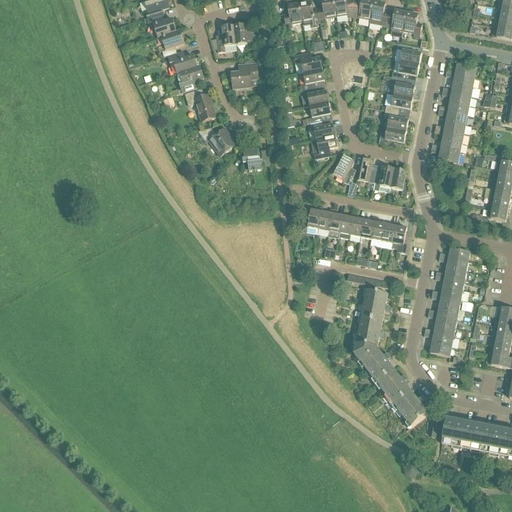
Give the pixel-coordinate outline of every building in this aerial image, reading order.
[(166,0),(151,0),(144,2),(144,3),(146,2),(150,15),(147,16),(148,22),(161,18),(159,12),(169,9),(166,0)] [(324,10),(318,11),(320,25),(326,24),(326,21),(337,19),(333,0),(322,2),(324,10)] [(345,0),(333,0),(337,19),(348,17),(348,20),(354,19),(353,5),(346,6),(345,0)] [(362,6),(353,5),(354,19),(359,20),(370,22),(374,4),(363,1),(362,6)] [(511,3),(500,1),(498,10),(511,13),(511,3)] [(320,25),(318,11),(313,12),(311,4),(300,6),(303,24),(303,27),(320,25)] [(374,4),(370,22),(381,24),(381,27),(387,29),(389,15),(384,14),(385,6),(374,4)] [(303,24),(300,6),(288,8),(290,16),(284,17),(286,30),(292,29),(292,26),(303,24)] [(511,13),(498,10),(496,20),(511,23),(511,13)] [(389,15),(387,29),(392,30),(392,31),(403,33),(407,15),(395,12),(395,16),(389,15)] [(407,15),(403,33),(414,36),(413,39),(420,40),(422,26),(417,25),(418,17),(407,15)] [(511,23),(496,20),(494,30),(511,33),(511,23)] [(164,24),(154,27),(158,41),(162,40),(162,39),(177,34),(173,21),(164,24)] [(245,27),(234,28),(236,47),(247,46),(248,52),(255,51),(254,37),(247,38),(245,27)] [(236,47),(234,28),(222,29),(224,40),(217,41),(218,55),(225,54),(225,49),(236,47)] [(511,33),(494,30),(492,39),(511,43),(511,41),(511,33)] [(165,49),(159,50),(160,55),(162,54),(179,49),(185,47),(181,33),(177,34),(162,39),(162,40),(165,49)] [(403,52),(400,64),(420,67),(422,56),(411,54),(412,49),(398,46),(397,51),(403,52)] [(181,75),(197,70),(193,57),(186,60),(184,54),(168,58),(169,59),(169,62),(171,67),(175,66),(178,76),(181,75)] [(295,65),(301,64),(303,76),(322,72),(320,60),(309,62),(308,55),(294,58),(295,65)] [(393,74),(392,79),(406,82),(407,77),(417,79),(420,67),(400,64),(398,75),(393,74)] [(251,82),(258,81),(257,66),(243,67),(244,74),(232,75),(234,91),(251,89),(251,82)] [(457,67),(456,76),(475,80),(477,71),(457,67)] [(200,69),(197,70),(181,75),(184,86),(180,87),(182,92),(179,93),(178,92),(170,94),(171,98),(183,95),(198,90),(196,84),(204,82),(200,69)] [(300,88),(301,93),(315,90),(314,85),(325,83),(322,72),(303,76),(305,87),(300,88)] [(456,76),(454,86),(473,90),(475,80),(456,76)] [(413,101),(415,89),(405,87),(406,82),(392,79),(391,84),(389,96),(394,97),(413,101)] [(454,86),(452,95),(471,99),(473,90),(454,86)] [(315,90),(301,93),(302,99),(308,98),(310,109),(329,105),(327,94),(316,96),(315,90)] [(202,124),(217,119),(209,96),(203,98),(201,92),(186,97),(189,108),(196,106),(202,124)] [(452,95),(450,105),(470,109),(471,99),(452,95)] [(386,109),(385,113),(399,115),(400,110),(411,112),(413,101),(394,97),(392,108),(386,107),(386,109)] [(167,110),(174,107),(172,100),(164,102),(167,110)] [(490,110),(490,109),(491,103),(485,102),(484,101),(483,108),(490,110)] [(312,120),(308,121),(309,126),(322,124),(321,118),(331,116),(329,105),(310,109),(312,120)] [(450,105),(448,114),(468,118),(470,109),(450,105)] [(399,115),(385,113),(384,118),(390,119),(387,130),(407,134),(409,123),(398,121),(399,115)] [(448,114),(446,124),(466,128),(468,118),(448,114)] [(322,124),(309,126),(312,143),(317,142),(336,138),(333,127),(323,129),(322,124)] [(446,124),(444,133),(464,137),(466,128),(446,124)] [(221,158),(237,147),(224,130),(220,134),(216,128),(198,134),(206,145),(209,142),(221,158)] [(387,130),(385,142),(380,141),(379,146),(393,149),(394,143),(404,146),(407,134),(387,130)] [(444,133),(443,143),(462,147),(464,137),(444,133)] [(298,138),(289,140),(291,147),(299,146),(298,138)] [(317,142),(319,153),(313,154),(315,161),(329,159),(327,152),(338,150),(336,138),(317,142)] [(443,143),(441,152),(460,156),(462,147),(443,143)] [(263,169),(270,169),(269,158),(264,159),(263,155),(259,156),(258,151),(244,153),(245,161),(248,161),(249,173),(264,172),(263,169)] [(460,156),(441,152),(439,162),(458,166),(460,156)] [(341,158),(332,175),(344,182),(343,184),(350,188),(348,198),(355,199),(358,187),(351,183),(354,176),(349,173),(354,164),(341,158)] [(357,181),(369,184),(370,185),(375,186),(376,179),(370,178),(373,164),(361,162),(357,181)] [(511,165),(497,162),(496,172),(511,175),(511,165)] [(376,179),(375,186),(373,192),(379,193),(380,188),(391,190),(395,171),(383,169),(381,180),(376,179)] [(395,171),(391,190),(402,193),(401,198),(407,199),(409,185),(404,184),(406,174),(395,171)] [(511,175),(496,172),(494,182),(511,185),(511,175)] [(511,185),(494,182),(492,191),(511,195),(511,191),(511,185)] [(492,191),(490,201),(509,205),(511,195),(492,191)] [(490,201),(488,210),(508,214),(509,205),(490,201)] [(311,211),(308,229),(307,233),(312,234),(311,236),(318,237),(319,231),(322,214),(323,209),(320,209),(319,213),(311,211)] [(508,214),(488,210),(486,220),(506,224),(508,214)] [(319,231),(329,233),(334,211),(330,211),(330,215),(322,214),(319,231)] [(334,211),(329,233),(330,233),(329,239),(339,241),(343,218),(336,216),(337,212),(334,211)] [(343,218),(339,241),(340,241),(340,239),(350,241),(351,237),(355,215),(352,215),(351,219),(343,218)] [(351,237),(361,239),(364,222),(357,220),(358,216),(355,215),(351,237)] [(364,222),(361,239),(372,241),(376,220),(373,219),(372,223),(364,222)] [(376,220),(372,241),(382,243),(386,226),(378,224),(379,220),(376,220)] [(386,226),(382,243),(393,246),(397,224),(394,223),(393,227),(386,226)] [(397,224),(393,246),(392,250),(398,251),(397,254),(408,256),(411,236),(406,235),(407,230),(399,229),(400,224),(397,224)] [(451,251),(449,261),(468,264),(470,255),(451,251)] [(366,268),(368,261),(358,259),(356,266),(366,268)] [(449,261),(447,270),(466,274),(468,264),(449,261)] [(447,270),(445,280),(465,283),(466,274),(447,270)] [(372,289),(373,281),(349,277),(348,284),(372,289)] [(445,280),(443,289),(463,293),(465,283),(445,280)] [(373,281),(372,289),(390,292),(391,285),(373,281)] [(443,289),(441,298),(461,302),(463,293),(443,289)] [(388,296),(367,292),(366,298),(354,356),(408,424),(412,429),(429,416),(421,407),(424,404),(421,401),(418,403),(404,385),(407,383),(404,379),(401,381),(387,363),(390,361),(387,357),(384,359),(377,351),(379,339),(383,340),(384,335),(380,335),(385,312),(388,313),(389,308),(386,307),(388,296)] [(441,298),(440,308),(459,312),(461,302),(441,298)] [(472,305),(483,307),(484,302),(474,299),(472,305)] [(440,308),(438,318),(457,321),(459,312),(440,308)] [(511,311),(498,309),(496,319),(511,322),(511,311)] [(438,318),(436,327),(455,331),(457,321),(438,318)] [(511,322),(496,319),(494,329),(511,331),(511,322)] [(436,327),(434,337),(454,340),(455,331),(436,327)] [(511,331),(494,329),(492,338),(511,342),(511,341),(511,331)] [(434,337),(432,346),(452,350),(454,340),(434,337)] [(492,338),(491,348),(510,351),(511,342),(492,338)] [(452,350),(432,346),(430,356),(450,359),(452,350)] [(491,348),(489,357),(508,361),(510,351),(491,348)] [(508,361),(489,357),(487,367),(506,371),(508,361)] [(440,441),(444,420),(436,418),(432,440),(440,441)] [(446,423),(442,446),(461,449),(465,426),(446,423)] [(465,426),(461,449),(480,453),(484,430),(465,426)] [(484,430),(480,453),(499,457),(503,434),(484,430)] [(511,435),(503,434),(499,457),(511,459),(511,435)] [(413,464),(407,465),(404,470),(405,476),(410,479),(416,478),(419,473),(418,467),(413,464)]
